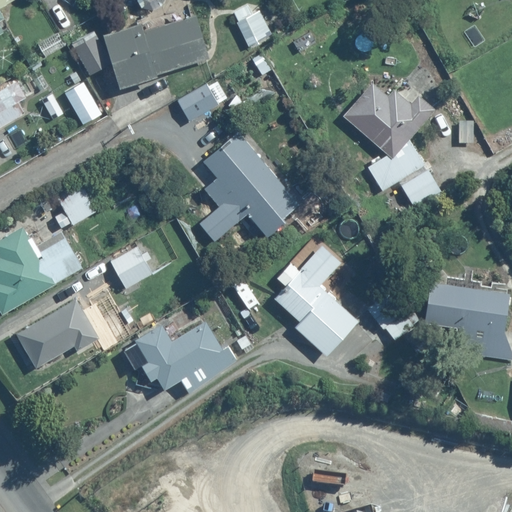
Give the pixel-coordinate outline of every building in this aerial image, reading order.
[(0,0),(0,37),(8,33),(2,23),(6,20),(23,49),(55,31),(37,0),(33,0),(8,15),(3,7),(15,0),(0,0)] [(197,6),(104,32),(120,87),(213,61),(197,6)] [(218,77),(178,99),(190,120),(230,98),(218,77)] [(417,103),(395,85),(389,92),(372,77),(343,112),(390,155),(368,168),(382,191),(400,180),(416,207),(444,191),(413,138),(438,107),(423,95),(417,103)] [(21,79),(0,91),(0,126),(30,109),(25,100),(31,97),(21,79)] [(459,124),(459,143),(475,143),(475,124),(459,124)] [(250,212),(268,235),(304,205),(241,129),(205,158),(218,174),(202,187),(218,205),(199,221),(216,241),(250,212)] [(60,194),(75,223),(116,202),(111,191),(96,199),(87,181),(60,194)] [(0,306),(4,314),(86,268),(68,235),(42,249),(34,234),(31,235),(25,225),(0,239),(0,252),(2,255),(0,256),(0,306)] [(301,318),(295,325),(328,355),(360,320),(322,286),(344,261),(324,242),(301,268),(292,260),(279,276),(286,282),(275,294),(301,318)] [(144,243),(112,261),(126,288),(159,270),(144,243)] [(511,323),(511,289),(431,280),(424,349),(508,358),(511,323)] [(392,284),(369,306),(397,337),(421,315),(392,284)] [(100,335),(78,297),(17,331),(37,365),(62,350),(64,352),(79,344),(80,346),(100,335)] [(116,313),(102,321),(115,342),(136,330),(131,322),(124,326),(116,313)] [(148,359),(143,363),(151,378),(159,374),(166,387),(182,378),(188,390),(233,365),(207,318),(172,337),(164,322),(136,338),(148,359)]
